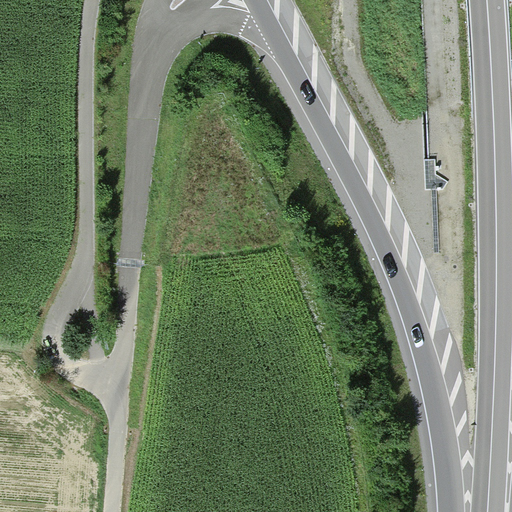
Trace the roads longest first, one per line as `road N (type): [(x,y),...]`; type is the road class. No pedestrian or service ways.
road 1 (trunk): [(261,0),(403,294),(432,387),(451,511)]
road 2 (trunk): [(487,511),(496,234),(486,0)]
